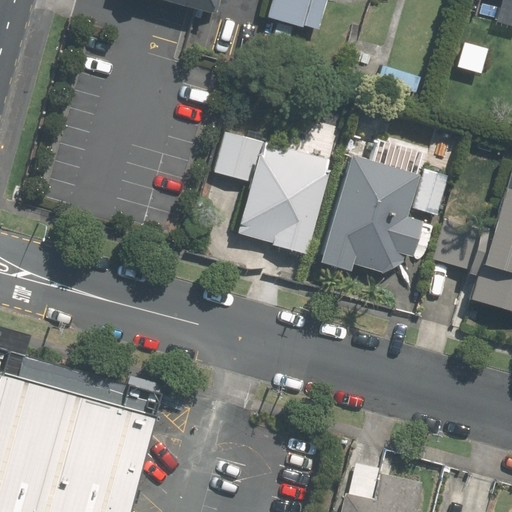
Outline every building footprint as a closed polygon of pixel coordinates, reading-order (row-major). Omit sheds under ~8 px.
[(165,0),(215,13),(218,0),(165,0)] [(267,0),(263,16),(316,31),(324,0),(267,0)] [(211,173),(247,182),(233,233),(269,242),(268,246),(303,255),(329,159),(222,131),(211,173)] [(400,260),(401,253),(408,255),(419,219),(403,215),(415,172),(345,152),(313,259),(345,268),(346,260),(376,270),(378,272),(400,260)] [(420,167),(410,207),(435,214),(446,174),(420,167)] [(473,272),(466,299),(511,312),(511,191),(498,188),(485,231),(442,219),(430,260),(473,272)] [(105,511),(144,387),(0,347),(0,511),(105,511)] [(415,511),(417,507),(414,506),(419,481),(376,471),(370,496),(337,489),(331,511),(415,511)]
